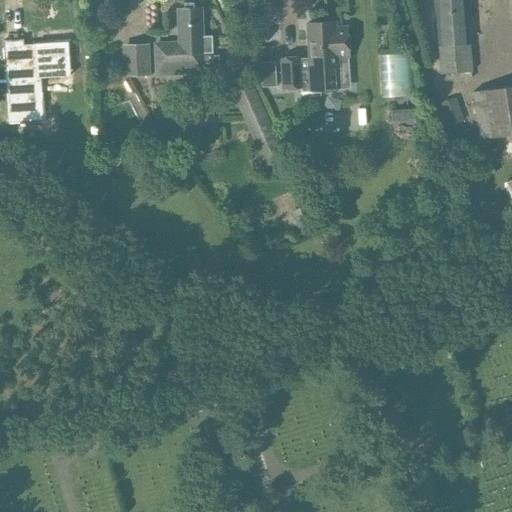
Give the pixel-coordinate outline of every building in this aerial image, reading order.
[(453,73),(471,72),(466,0),(435,0),(437,9),(441,74),(453,73)] [(180,43),(156,44),(157,73),(203,71),(202,53),(213,53),(212,35),(202,35),(201,8),(178,9),(180,43)] [(340,91),(340,89),(338,68),(338,62),(337,57),(349,56),(348,27),(336,28),(335,21),(308,23),(310,51),(310,57),(300,57),(282,58),(284,88),(301,87),(301,93),(320,92),(340,91)] [(24,39),(4,41),(6,65),(7,65),(10,110),(9,111),(9,112),(9,123),(44,121),(43,109),(43,95),(39,95),(38,78),(55,77),(54,61),(69,60),(68,42),(34,44),(35,53),(24,54),(24,39)] [(149,42),(123,42),(124,76),(150,75),(149,42)] [(275,62),(258,63),(258,72),(275,71),(275,62)] [(284,157),(250,80),(235,87),(269,164),(284,157)] [(511,133),(511,85),(474,91),(481,139),(511,133)] [(464,120),(456,98),(441,103),(449,126),(464,120)] [(404,109),(391,110),(392,121),(404,120),(404,109)] [(473,143),(469,129),(468,129),(474,155),(477,165),(492,160),(487,145),(480,147),(479,141),(473,143)] [(317,227),(311,214),(296,221),(302,234),(317,227)]
